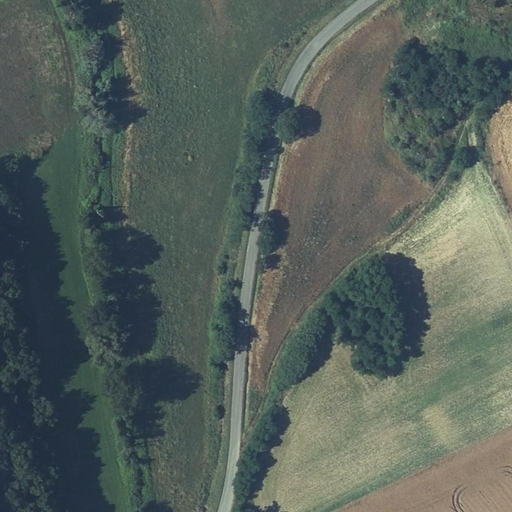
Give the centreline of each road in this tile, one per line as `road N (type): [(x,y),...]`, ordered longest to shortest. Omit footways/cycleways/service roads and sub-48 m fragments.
road 1 (tertiary): [(353,0),(312,35),(281,85),(252,215),(225,511)]
road 2 (track): [(233,460),(312,310),(425,210),(472,113),(511,63)]
